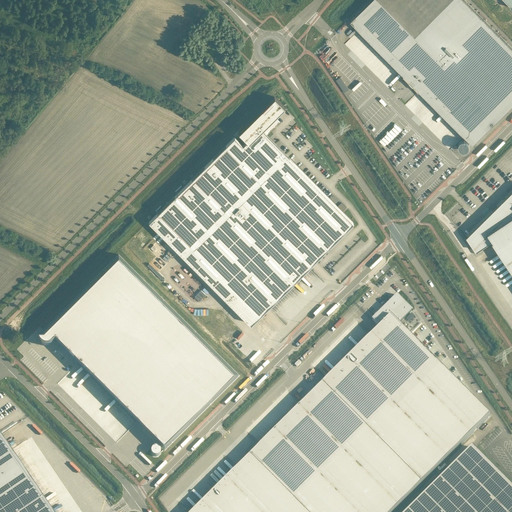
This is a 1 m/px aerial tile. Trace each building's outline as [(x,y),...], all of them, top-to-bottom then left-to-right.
[(473,144),(511,105),(511,47),(464,0),(371,0),(350,21),(473,144)] [(207,35),(203,38),(210,47),(213,44),(207,35)] [(234,136),(149,221),(250,323),(353,222),(342,211),(337,206),(266,134),(279,121),(274,116),(284,106),(274,96),(238,132),(247,140),(243,144),(234,136)] [(511,191),(497,206),(492,211),(470,233),(467,236),(476,251),(489,242),(493,240),(492,241),(493,243),(494,242),(511,268),(511,191)] [(341,202),(337,206),(342,211),(346,207),(341,202)] [(118,254),(43,330),(40,332),(39,334),(38,337),(38,339),(39,342),(41,344),(43,346),(45,347),(48,347),(51,346),(53,344),(55,342),(164,451),(240,376),(118,254)] [(201,290),(195,296),(199,300),(205,294),(201,290)] [(393,511),(490,416),(489,416),(399,325),(413,311),(398,295),(372,320),(380,328),(194,511),(393,511)] [(0,511),(51,511),(0,436),(0,511)] [(408,511),(511,511),(511,479),(477,445),(478,444),(477,443),(408,511)]
